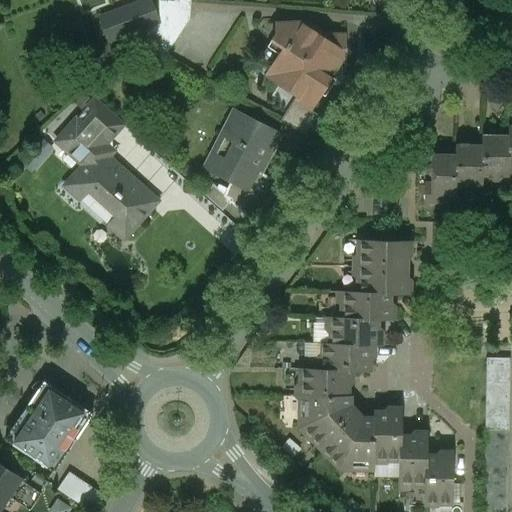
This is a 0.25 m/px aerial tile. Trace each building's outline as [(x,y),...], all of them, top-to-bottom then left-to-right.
[(111,0),(81,0),(86,13),(113,4),(111,0)] [(149,0),(146,0),(119,10),(128,34),(158,22),(149,0)] [(190,0),(188,0),(158,0),(158,22),(133,46),(162,61),(189,19),(190,0)] [(319,35),(300,23),(274,23),(274,25),(275,25),(275,33),(271,40),(272,42),(273,41),(283,48),(265,76),(312,106),(343,58),(343,35),(319,35)] [(121,121),(93,97),(76,118),(103,142),(121,121)] [(318,116),(298,103),(289,115),(285,124),(305,135),(306,135),(318,116)] [(273,132),(234,112),(221,137),(233,143),(225,159),(222,157),(214,173),(230,181),(249,191),(258,172),(266,157),(262,155),(273,132)] [(155,199),(106,156),(111,149),(103,142),(76,118),(75,117),(54,140),(81,163),(62,184),(78,198),(87,189),(115,214),(106,223),(122,237),(155,199)] [(285,124),(283,124),(272,146),(294,158),(305,135),(285,124)] [(491,132),(487,135),(482,135),(481,186),(482,176),(507,176),(508,126),(508,136),(500,136),(497,132),(491,132)] [(434,136),(419,135),(419,161),(430,162),(431,154),(433,154),(434,136)] [(470,141),(464,141),(461,145),(455,145),(455,195),(455,185),(481,186),(482,135),(481,135),(481,145),(474,145),(470,141)] [(433,154),(431,154),(430,162),(430,164),(427,168),(426,173),(430,177),(430,195),(455,195),(455,145),(454,145),(454,155),(433,154)] [(269,178),(258,172),(249,191),(230,181),(223,194),(222,196),(229,203),(259,229),(284,192),(288,184),(290,184),(298,168),(279,158),(269,178)] [(223,194),(212,184),(202,194),(221,211),(229,203),(222,196),(223,194)] [(409,242),(360,241),(359,255),(355,258),(355,275),(359,280),(359,292),(359,293),(408,294),(409,282),(405,278),(405,258),(409,254),(409,242)] [(458,279),(444,279),(444,293),(458,293),(458,279)] [(408,294),(359,293),(359,292),(339,292),(339,302),(343,305),(342,318),(342,319),(392,319),(392,308),(388,304),(388,294),(408,294)] [(392,319),(342,319),(342,318),(326,317),(326,327),(330,331),(330,344),(380,345),(380,333),(376,329),(376,320),(392,320),(392,319)] [(380,345),(330,344),(322,343),(321,357),(317,360),(317,369),(317,370),(368,371),(368,359),(372,356),(372,346),(380,346),(380,345)] [(509,359),(486,359),(485,371),(509,371),(509,359)] [(368,371),(317,370),(317,369),(301,369),(301,383),(297,387),(297,396),(349,397),(349,396),(346,396),(346,386),(350,382),(351,371),(368,372),(368,371)] [(509,371),(485,371),(485,383),(509,383),(509,371)] [(92,414),(43,380),(26,406),(21,414),(20,414),(3,439),(53,473),(92,414)] [(509,383),(485,383),(485,395),(509,395),(509,383)] [(509,395),(485,395),(485,407),(509,407),(509,395)] [(361,419),(349,406),(349,397),(297,396),(297,397),(299,397),(299,425),(339,468),(373,468),(374,413),(373,413),(373,419),(361,419)] [(509,407),(485,407),(484,419),(508,419),(509,407)] [(388,409),(384,413),(374,413),(373,468),(373,463),(382,463),(386,459),(398,459),(399,459),(399,437),(400,437),(401,409),(388,409)] [(508,419),(484,419),(484,431),(508,431),(508,419)] [(508,431),(484,431),(484,443),(508,443),(508,431)] [(400,437),(399,437),(399,459),(398,459),(398,486),(408,487),(412,483),(424,483),(425,457),(426,457),(427,434),(414,433),(410,437),(400,437)] [(508,443),(484,443),(484,455),(508,455),(508,443)] [(440,453),(436,457),(426,457),(425,457),(424,483),(423,506),(424,506),(433,506),(437,502),(451,503),(452,453),(440,453)] [(508,455),(484,455),(484,467),(507,467),(508,455)] [(18,478),(0,466),(0,505),(6,496),(18,478)] [(507,467),(484,467),(483,479),(507,479),(507,467)] [(87,485),(68,472),(57,489),(75,502),(87,485)] [(40,493),(18,478),(6,496),(28,510),(40,493)] [(507,479),(483,479),(483,491),(507,491),(507,479)] [(106,497),(87,485),(75,502),(90,511),(96,511),(98,510),(99,511),(106,497)] [(507,491),(483,491),(483,503),(507,503),(507,491)] [(450,511),(451,503),(437,502),(433,506),(424,506),(423,511),(450,511)] [(506,511),(507,503),(483,503),(482,511),(506,511)]
